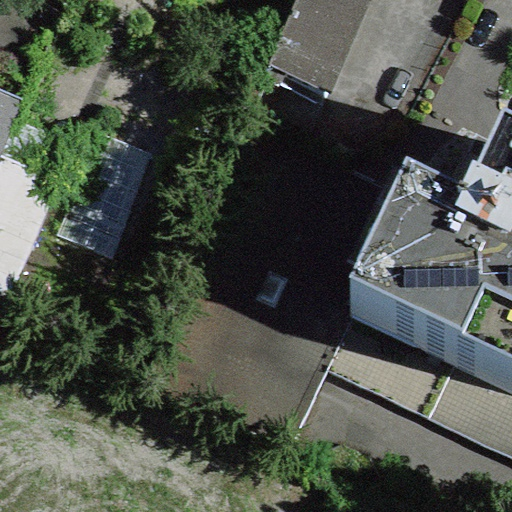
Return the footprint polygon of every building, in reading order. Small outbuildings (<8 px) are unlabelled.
[(295,0),(267,65),(325,90),(365,0),(295,0)] [(0,142),(21,92),(0,83),(0,142)] [(256,90),(252,100),(310,123),(316,108),(259,83),(256,90)] [(246,114),(138,370),(283,440),(320,361),(511,451),(511,143),(501,139),(487,169),(462,157),(438,207),(246,114)] [(0,143),(0,279),(17,285),(61,170),(0,143)]
